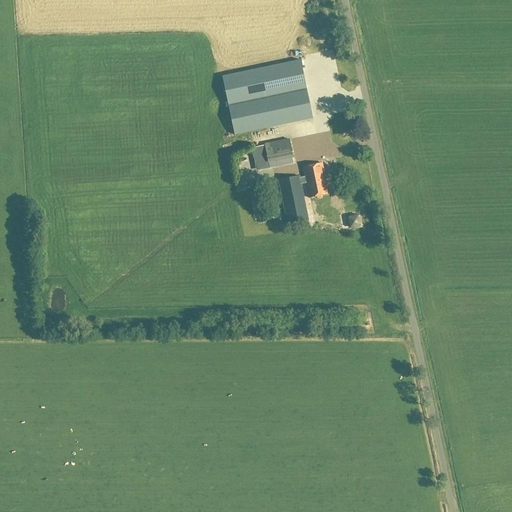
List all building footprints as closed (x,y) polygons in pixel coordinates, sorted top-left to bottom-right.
[(222,77),(234,135),(313,119),(300,60),(222,77)] [(259,170),(294,164),(289,140),(251,149),(254,165),(259,170)] [(309,198),(315,197),(317,199),(321,198),(322,196),(328,194),(322,163),(302,167),(304,178),(299,179),(297,168),(277,172),(283,205),(285,214),(280,216),(282,226),(295,223),(296,226),(305,224),(305,221),(308,220),(301,184),(306,183),(309,198)] [(359,216),(348,218),(350,228),(361,226),(359,216)] [(180,233),(182,225),(175,223),(173,232),(180,233)] [(229,257),(234,265),(242,260),(237,252),(229,257)]
